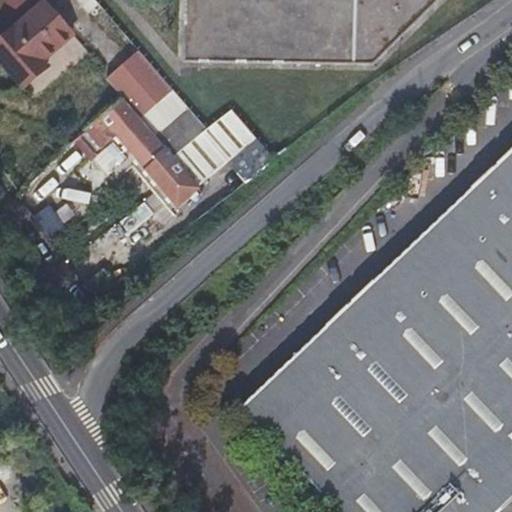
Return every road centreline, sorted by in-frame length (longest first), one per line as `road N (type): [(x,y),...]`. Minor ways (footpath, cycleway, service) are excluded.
road 1 (unclassified): [(89,485),(83,406),(106,359),(274,193),(511,6)]
road 2 (unknown): [(184,445),(511,108)]
road 3 (tertiary): [(89,485),(0,344)]
